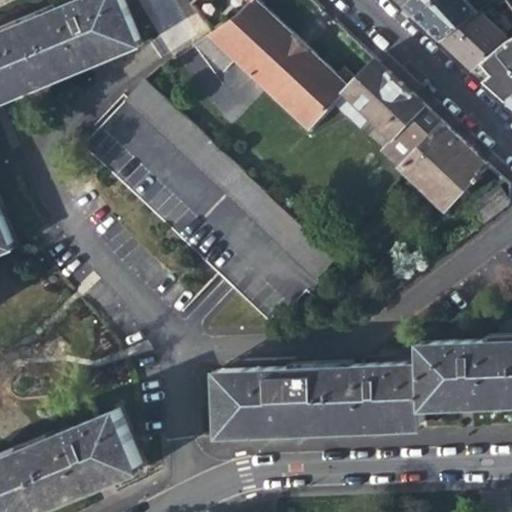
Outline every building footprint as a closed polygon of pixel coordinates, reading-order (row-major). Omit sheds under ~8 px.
[(74,0),(0,30),(0,95),(8,92),(117,47),(138,39),(122,0),(74,0)] [(201,0),(195,0),(191,5),(204,23),(214,16),(201,0)] [(307,129),(344,90),(348,86),(303,43),(256,0),(253,0),(252,2),(243,11),(211,32),(193,44),(224,73),(235,61),(307,129)] [(479,12),(467,0),(409,0),(404,5),(421,20),(442,40),(479,12)] [(499,9),(510,1),(509,0),(493,0),(493,1),(499,9)] [(511,43),(479,12),(442,40),(454,52),(474,71),(493,56),(511,43)] [(511,43),(493,56),(474,71),(506,101),(510,96),(511,99),(511,43)] [(399,81),(375,59),(348,86),(344,90),(357,103),(345,116),(361,130),(372,117),(394,138),(382,150),(446,210),(489,166),(475,153),(439,120),(399,81)] [(125,100),(318,278),(337,260),(141,78),(117,93),(125,100)] [(318,278),(125,100),(84,147),(228,279),(279,325),(294,308),(310,289),(318,278)] [(361,130),(382,150),(394,138),(372,117),(361,130)] [(472,206),(484,223),(508,205),(508,199),(498,188),(472,206)] [(0,248),(12,244),(0,214),(0,248)] [(373,293),(357,279),(346,290),(362,305),(373,293)] [(511,337),(423,342),(423,360),(425,400),(458,399),(461,399),(511,396),(511,337)] [(395,422),(426,421),(425,400),(423,360),(226,367),(227,435),(253,434),(253,426),(271,426),(395,422)] [(17,511),(94,477),(139,456),(116,403),(0,454),(0,511),(17,511)]
